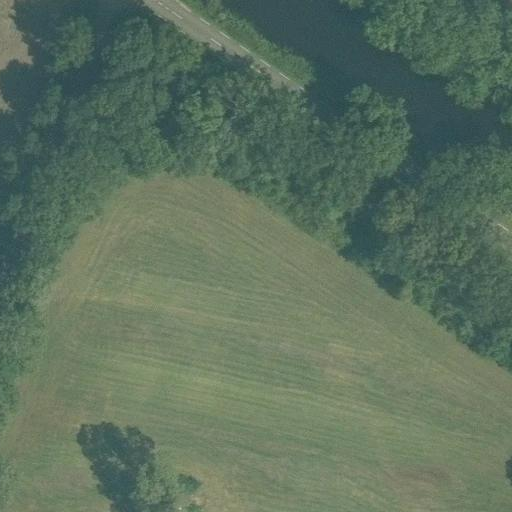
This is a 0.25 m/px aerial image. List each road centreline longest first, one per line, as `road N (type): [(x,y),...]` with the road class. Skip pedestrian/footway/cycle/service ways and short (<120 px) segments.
road 1 (secondary): [(511,252),(151,0)]
road 2 (unclassified): [(0,273),(108,0)]
